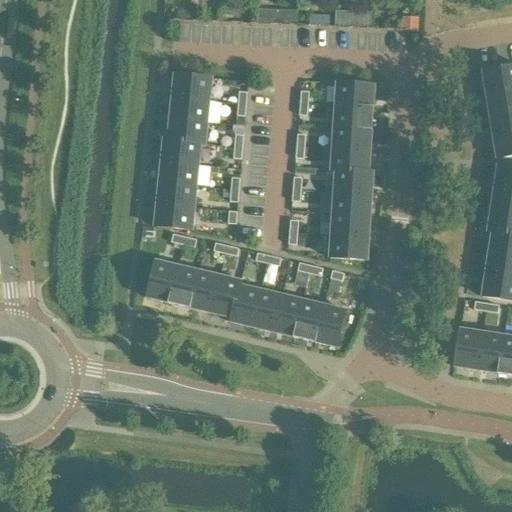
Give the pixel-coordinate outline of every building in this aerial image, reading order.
[(257,11),(257,23),(266,24),(267,12),(257,11)] [(346,13),(336,12),(335,28),(345,29),(346,13)] [(287,13),(286,25),(295,25),(296,13),(287,13)] [(372,14),(363,14),(362,29),(371,30),(372,14)] [(402,19),(402,31),(418,31),(418,20),(403,19),(402,19)] [(511,68),(482,73),(486,95),(511,90),(511,68)] [(174,76),(172,98),(210,102),(212,80),(174,76)] [(335,107),(373,110),(375,87),(336,85),(335,107)] [(511,90),(486,95),(489,117),(511,113),(511,90)] [(239,93),(238,105),(246,106),(247,94),(239,93)] [(301,93),(300,105),(308,106),(309,94),(301,93)] [(210,103),(210,102),(172,98),(170,120),(208,124),(210,103)] [(245,118),(246,106),(238,105),(237,117),(245,118)] [(307,118),(308,106),(300,105),(299,117),(307,118)] [(334,129),(372,131),(373,110),(335,107),(334,129)] [(511,135),(511,113),(489,117),(493,138),(493,139),(511,135)] [(208,124),(170,120),(168,141),(163,140),(163,141),(206,145),(208,124)] [(370,153),(372,131),(334,129),(332,150),(370,153)] [(511,135),(493,139),(497,160),(511,157),(511,135)] [(242,149),(243,137),(235,136),(234,148),(242,149)] [(296,148),(304,149),(306,137),(297,136),(296,148)] [(206,145),(163,141),(161,163),(199,167),(201,146),(205,147),(206,145)] [(242,149),(234,148),(233,161),(241,161),(242,149)] [(304,149),(296,148),(295,160),(303,161),(304,149)] [(332,150),(331,172),(373,175),(373,174),(369,174),(370,153),(332,150)] [(197,189),(199,167),(161,163),(159,185),(197,189)] [(494,190),(511,192),(511,169),(497,167),(494,190)] [(373,175),(331,172),(331,173),(335,173),(334,194),(372,196),(373,175)] [(293,191),(301,192),(302,180),(294,179),(293,191)] [(231,192),(239,192),(240,180),(232,180),(231,192)] [(159,185),(157,206),(195,210),(197,189),(159,185)] [(491,211),(511,214),(511,192),(494,190),(491,211)] [(301,192),(293,191),(292,203),(300,204),(301,192)] [(230,204),(238,204),(239,192),(231,192),(230,204)] [(334,194),(332,215),(370,218),(372,196),(334,194)] [(157,206),(154,228),(192,232),(195,210),(157,206)] [(511,214),(491,211),(487,232),(511,236),(511,214)] [(227,225),(236,226),(237,214),(228,213),(227,225)] [(331,237),(369,239),(370,218),(332,215),(331,237)] [(289,234),(297,235),(298,223),(290,222),(289,234)] [(511,258),(511,236),(487,232),(487,233),(492,234),(489,254),(511,258)] [(297,235),(289,234),(288,246),(296,247),(297,235)] [(183,247),(185,239),(173,236),(171,244),(183,247)] [(331,237),(329,260),(367,262),(369,239),(331,237)] [(195,249),(197,242),(185,239),(183,247),(195,249)] [(213,253),(225,256),(227,248),(215,245),(213,253)] [(239,250),(227,248),(225,256),(237,258),(239,250)] [(511,258),(489,254),(485,276),(511,279),(511,258)] [(256,263),(267,266),(269,258),(257,255),(256,263)] [(281,260),(269,258),(267,266),(279,268),(281,260)] [(169,305),(178,268),(156,262),(147,300),(169,305)] [(311,268),(299,265),(297,273),(309,275),(311,268)] [(199,273),(178,268),(169,305),(190,310),(199,273)] [(311,268),(309,275),(321,278),(323,270),(311,268)] [(211,315),(220,278),(199,273),(190,310),(211,315)] [(332,273),(330,280),(331,280),(341,283),(342,283),(344,275),(332,273)] [(511,279),(485,276),(482,298),(511,302),(511,279)] [(230,324),(232,324),(241,287),(242,283),(220,278),(211,315),(231,320),(230,324)] [(341,283),(331,280),(328,292),(338,295),(341,283)] [(261,292),(241,287),(232,324),(252,329),(261,292)] [(261,292),(252,329),(273,334),(282,297),(261,292)] [(282,297),(273,334),(294,339),(303,302),(282,297)] [(303,302),(294,339),(316,344),(325,307),(303,302)] [(474,311),(486,313),(487,305),(475,303),(474,311)] [(499,307),(487,305),(486,313),(498,315),(499,307)] [(316,344),(337,349),(346,312),(325,307),(316,344)] [(477,372),(483,334),(460,331),(454,369),(477,372)] [(477,372),(499,375),(505,338),(483,334),(477,372)] [(511,338),(505,338),(499,375),(511,377),(511,338)]
